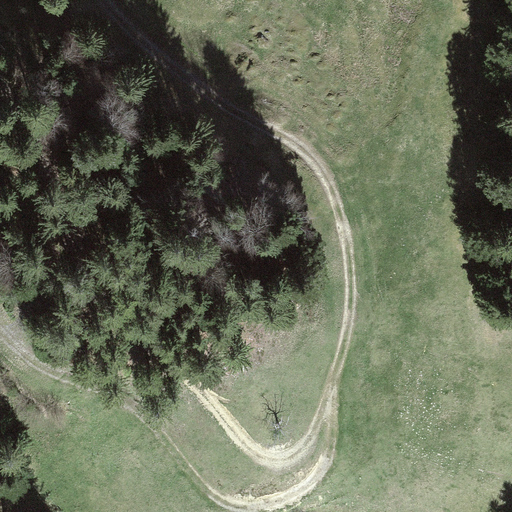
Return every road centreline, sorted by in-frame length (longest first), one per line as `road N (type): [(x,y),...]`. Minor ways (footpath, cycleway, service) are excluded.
road 1 (track): [(0,89),(41,137),(91,285),(262,464),(294,458),(337,395)]
road 2 (track): [(337,395),(352,294),(342,216),(310,157),(183,82),(106,0)]
road 3 (track): [(0,329),(21,357),(140,405),(194,480),(241,511)]
road 4 (track): [(259,511),(322,477),(337,395)]
